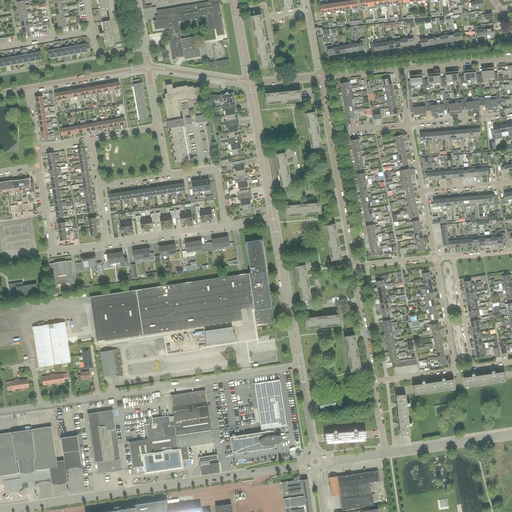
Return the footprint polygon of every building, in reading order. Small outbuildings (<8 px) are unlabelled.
[(106,0),(98,0),(100,9),(106,8),(108,8),(106,0)] [(141,0),(143,9),(152,7),(152,4),(146,5),(144,0),(141,0)] [(219,12),(221,12),(218,0),(219,0),(208,0),(209,2),(157,11),(158,20),(154,20),(155,29),(165,28),(167,40),(169,40),(172,58),(180,56),(179,56),(184,55),(185,59),(201,56),(199,44),(196,45),(195,37),(181,39),(178,21),(182,20),(182,21),(200,18),(199,16),(206,15),(207,19),(206,19),(208,30),(216,29),(217,36),(224,35),(221,17),(220,17),(219,12)] [(293,9),(291,0),(280,0),(282,11),(293,9)] [(471,2),(471,4),(472,9),(479,8),(479,6),(483,6),(482,0),(474,1),(474,2),(471,2)] [(30,5),(26,6),(26,7),(18,8),(19,14),(27,13),(27,12),(26,8),(30,7),(30,5)] [(67,5),(62,6),(63,6),(55,8),(56,14),(64,13),(64,12),(63,8),(67,7),(67,5)] [(108,20),(106,8),(100,9),(98,9),(100,22),(102,22),(108,20)] [(31,11),(27,12),(27,13),(19,14),(20,20),(28,19),(28,18),(27,14),(31,13),(31,11)] [(68,11),(64,12),(64,13),(56,14),(57,20),(65,19),(65,18),(64,14),(68,13),(68,11)] [(481,15),(482,22),(488,21),(488,20),(493,19),(492,13),(484,14),(484,15),(481,15)] [(251,16),(254,34),(264,32),(261,14),(251,16)] [(32,17),(28,18),(28,19),(20,20),(21,27),(29,25),(29,24),(28,20),(32,20),(32,17)] [(65,20),(69,20),(69,17),(65,18),(65,19),(57,20),(58,27),(66,25),(65,20)] [(110,20),(108,20),(102,22),(104,33),(100,33),(100,36),(105,35),(107,46),(115,45),(110,20)] [(492,27),(494,26),(493,23),(486,24),(487,35),(494,34),(493,28),(492,28),(492,27)] [(29,27),(33,26),(33,24),(29,24),(29,25),(21,27),(23,33),(30,32),(29,27)] [(487,35),(486,24),(483,25),(483,26),(480,27),(480,26),(474,26),(475,32),(478,32),(478,36),(487,35)] [(331,36),(329,29),(322,30),(324,38),(331,36)] [(454,33),(453,31),(452,31),(446,32),(448,42),(455,41),(454,33)] [(267,49),(264,32),(254,34),(257,51),(267,49)] [(415,44),(414,37),(413,33),(410,33),(410,35),(408,36),(407,32),(404,33),(405,36),(407,36),(407,38),(408,45),(415,44)] [(460,32),(454,33),(455,41),(462,40),(460,32)] [(400,39),(400,36),(397,36),(394,36),(394,34),(394,35),(391,35),(392,39),(393,38),(393,40),(395,48),(401,47),(400,39)] [(440,36),(440,34),(438,34),(433,35),(433,37),(434,37),(435,44),(441,43),(440,36)] [(387,42),(386,36),(384,36),(385,40),(381,40),(380,37),(378,37),(378,41),(380,41),(381,50),(388,49),(387,42)] [(360,42),(356,43),(358,50),(364,49),(364,47),(367,47),(366,38),(360,39),(360,42)] [(428,45),(427,38),(420,39),(421,47),(428,45)] [(78,41),(79,45),(80,45),(81,53),(87,52),(86,44),(81,45),(80,41),(78,41)] [(380,41),(378,41),(377,41),(377,44),(370,45),(371,50),(374,49),(374,51),(381,50),(380,41)] [(80,45),(79,45),(75,46),(74,42),(72,42),(72,46),(73,46),(75,54),(81,53),(80,45)] [(73,46),(72,46),(69,47),(68,43),(66,43),(66,48),(67,47),(69,55),(75,54),(73,46)] [(67,47),(66,48),(62,48),(62,44),(59,45),(60,49),(61,48),(62,56),(69,55),(67,47)] [(61,48),(60,49),(56,49),(55,45),(53,46),(54,50),(55,50),(56,57),(62,56),(61,48)] [(328,53),(328,56),(334,55),(333,47),(333,45),(331,45),(325,46),(326,53),(328,53)] [(55,50),(54,50),(50,50),(49,46),(47,47),(48,51),(50,58),(56,57),(55,50)] [(33,49),(33,53),(35,53),(36,61),(42,60),(41,52),(36,53),(35,49),(33,49)] [(270,66),(267,49),(257,51),(260,68),(270,66)] [(35,53),(33,53),(30,54),(29,50),(27,50),(27,54),(28,54),(30,62),(36,61),(35,53)] [(28,54),(27,54),(23,55),(23,51),(20,51),(21,55),(22,55),(23,63),(30,62),(28,54)] [(22,55),(21,55),(17,56),(16,52),(14,52),(15,57),(16,56),(17,64),(23,63),(22,55)] [(16,56),(15,57),(11,57),(10,53),(8,54),(9,58),(10,57),(11,65),(17,64),(16,56)] [(10,57),(9,58),(5,58),(4,54),(2,55),(2,59),(3,59),(5,66),(11,65),(10,57)] [(230,65),(229,59),(209,63),(210,69),(230,65)] [(494,67),(488,68),(489,78),(495,77),(495,81),(498,81),(498,72),(495,72),(494,67)] [(489,78),(488,68),(482,69),(482,75),(480,75),(480,83),(484,82),(483,79),(489,78)] [(480,83),(480,75),(477,76),(476,69),(470,70),(471,80),(477,79),(477,83),(480,83)] [(471,80),(470,70),(464,70),(465,77),(462,77),(462,84),(468,83),(468,80),(471,80)] [(453,82),(452,71),(446,72),(447,79),(444,79),(445,86),(448,86),(447,82),(453,82)] [(462,84),(462,77),(459,77),(458,71),(452,71),(453,82),(456,81),(457,85),(462,85),(462,84)] [(429,80),(426,81),(427,88),(430,88),(430,87),(432,87),(432,84),(435,83),(434,73),(428,74),(429,80)] [(445,86),(444,79),(441,79),(440,73),(434,73),(435,83),(441,83),(441,87),(445,86)] [(427,88),(426,81),(423,81),(423,74),(416,75),(417,85),(420,85),(421,88),(424,87),(424,88),(427,88)] [(417,85),(416,75),(410,76),(411,81),(408,81),(409,90),(412,90),(412,89),(414,88),(414,85),(417,85)] [(144,119),(149,118),(142,82),(141,83),(140,79),(132,81),(140,122),(145,121),(144,119)] [(178,101),(189,99),(190,101),(202,99),(199,87),(194,88),(193,86),(188,87),(187,85),(175,87),(175,88),(173,88),(172,84),(166,85),(167,93),(164,94),(165,98),(163,98),(168,122),(169,122),(170,127),(169,127),(175,164),(188,162),(188,161),(182,126),(184,125),(183,119),(181,119),(178,101)] [(500,92),(499,92),(499,89),(496,89),(496,92),(497,96),(491,97),(491,100),(492,110),(498,109),(498,104),(501,104),(500,92)] [(300,90),(283,92),(284,102),(301,101),(300,90)] [(236,105),(234,93),(231,92),(231,93),(231,94),(228,94),(228,92),(225,93),(225,94),(222,96),(220,97),(208,95),(207,93),(207,94),(209,105),(221,102),(222,107),(236,105)] [(284,102),(283,92),(265,93),(266,104),(284,102)] [(444,108),(447,107),(446,100),(446,96),(445,93),(442,94),(443,100),(440,101),(440,105),(437,105),(438,115),(444,114),(444,108)] [(505,102),(511,101),(511,94),(508,95),(509,99),(505,99),(505,98),(501,99),(502,102),(505,102)] [(426,109),(429,109),(428,103),(428,99),(427,96),(425,96),(425,102),(425,106),(419,107),(420,117),(427,116),(426,109)] [(492,110),(491,100),(485,100),(485,97),(482,98),(482,104),(485,104),(486,110),(492,110)] [(474,111),(473,101),(467,102),(467,98),(464,98),(464,99),(465,106),(467,105),(468,112),(474,111)] [(480,104),(482,104),(482,98),(479,98),(479,101),(473,101),(474,111),(480,111),(480,104)] [(462,106),(465,106),(464,99),(461,100),(461,103),(455,103),(456,113),(462,112),(462,106)] [(456,113),(455,103),(452,103),(452,101),(449,101),(449,100),(446,100),(447,107),(449,107),(450,114),(456,113)] [(431,109),(432,115),(438,115),(437,105),(434,105),(434,102),(428,103),(429,109),(431,109)] [(420,117),(419,107),(414,107),(413,103),(410,104),(411,112),(414,112),(414,117),(420,117)] [(234,110),(237,110),(236,105),(222,107),(222,111),(225,110),(226,115),(235,114),(234,110)] [(305,113),(308,131),(319,129),(315,111),(305,113)] [(381,118),(380,111),(372,112),(374,119),(381,118)] [(357,114),(354,115),(353,112),(346,113),(347,119),(350,118),(351,122),(359,120),(357,114)] [(208,121),(207,114),(196,116),(197,123),(208,121)] [(235,117),(235,114),(226,115),(226,120),(224,121),(225,124),(239,122),(238,117),(235,117)] [(240,127),(239,122),(225,124),(225,128),(228,127),(229,132),(238,131),(237,127),(240,127)] [(508,131),(507,124),(500,125),(502,132),(508,131)] [(502,132),(500,125),(493,126),(495,133),(496,139),(498,139),(498,135),(502,134),(502,132)] [(215,157),(209,126),(206,126),(212,157),(215,157)] [(322,146),(319,129),(308,131),(311,148),(322,146)] [(475,136),(474,129),(468,129),(469,136),(469,140),(472,139),(474,139),(474,142),(476,142),(476,138),(475,138),(475,136)] [(463,139),(463,137),(462,130),(456,130),(457,140),(462,139),(462,143),(464,143),(464,139),(463,139)] [(238,131),(229,132),(226,133),(227,135),(229,135),(230,138),(227,138),(228,141),(242,139),(241,134),(238,134),(238,131)] [(243,144),(242,139),(228,141),(228,145),(231,144),(232,150),(241,148),(240,144),(243,144)] [(242,152),(241,148),(232,150),(227,150),(227,153),(232,152),(233,155),(230,155),(231,159),(245,156),(244,151),(242,152)] [(275,154),(278,171),(289,170),(286,152),(275,154)] [(408,165),(407,159),(397,161),(397,159),(393,160),(394,162),(397,162),(398,167),(401,166),(408,165)] [(233,171),(235,171),(245,169),(244,166),(246,165),(245,160),(231,163),(232,166),(234,166),(235,169),(233,169),(233,171)] [(509,172),(508,165),(507,162),(506,163),(505,163),(505,165),(501,166),(502,173),(509,172)] [(465,177),(464,171),(464,167),(459,168),(459,164),(456,164),(457,167),(457,168),(458,168),(458,170),(459,177),(465,177)] [(245,173),(245,169),(235,171),(236,176),(234,176),(235,180),(249,177),(248,172),(245,173)] [(411,174),(410,171),(409,171),(409,169),(399,171),(400,175),(400,177),(403,176),(410,175),(410,174),(411,174)] [(292,187),(289,170),(278,171),(281,189),(292,187)] [(249,182),(249,177),(235,180),(235,183),(237,183),(238,188),(248,186),(247,183),(249,182)] [(30,183),(30,178),(24,179),(25,189),(29,188),(29,190),(29,193),(35,192),(33,183),(34,182),(30,183)] [(215,192),(213,182),(209,182),(209,179),(205,180),(204,180),(203,180),(204,190),(205,192),(210,191),(211,193),(215,192)] [(248,190),(248,186),(238,188),(239,193),(237,194),(238,197),(252,195),(251,190),(248,190)] [(511,197),(511,192),(511,191),(507,192),(507,193),(504,193),(505,198),(501,199),(502,205),(509,203),(508,200),(511,199),(511,197)] [(499,205),(498,196),(494,197),(494,194),(488,195),(488,202),(488,204),(490,204),(490,206),(499,205)] [(252,200),(252,195),(238,197),(238,200),(241,200),(241,205),(251,204),(250,200),(252,200)] [(464,207),(464,197),(458,198),(458,205),(458,207),(463,207),(463,210),(466,210),(466,206),(464,207)] [(441,209),(440,199),(434,200),(434,207),(433,207),(433,209),(439,209),(440,212),(442,212),(442,209),(441,209)] [(321,213),(320,203),(303,204),(304,215),(321,213)] [(251,207),(251,204),(241,205),(242,210),(240,211),(241,214),(255,212),(254,207),(251,207)] [(304,215),(303,204),(285,205),(286,216),(304,215)] [(207,220),(205,210),(200,211),(199,206),(196,207),(197,214),(200,214),(201,221),(207,220)] [(187,223),(185,213),(180,214),(180,210),(176,210),(177,217),(180,217),(181,224),(187,223)] [(418,216),(417,210),(407,212),(407,210),(404,211),(404,214),(405,216),(408,215),(409,219),(411,218),(411,217),(418,216)] [(171,215),(166,216),(167,226),(173,225),(172,218),(175,218),(174,211),(170,211),(171,215)] [(374,217),(374,215),(378,214),(377,212),(374,213),(374,214),(372,214),(364,215),(365,222),(373,220),(375,220),(374,217)] [(167,226),(166,216),(160,217),(160,213),(156,213),(157,220),(161,220),(162,227),(167,226)] [(151,218),(146,219),(147,229),(153,228),(152,221),(155,221),(154,214),(150,214),(151,218)] [(147,229),(146,219),(141,219),(140,216),(136,216),(137,223),(141,223),(142,230),(147,229)] [(325,226),(328,243),(338,241),(335,224),(325,226)] [(504,243),(503,237),(506,237),(505,233),(500,233),(500,236),(497,236),(498,244),(501,244),(501,243),(504,243)] [(379,242),(378,237),(382,236),(381,234),(378,235),(378,236),(376,236),(368,238),(369,243),(377,242),(379,242)] [(229,246),(228,237),(220,238),(222,247),(229,246)] [(222,247),(220,238),(213,239),(213,242),(207,243),(208,251),(217,250),(217,247),(222,247)] [(128,291),(90,297),(97,342),(143,335),(242,320),(241,309),(254,307),(256,321),(261,320),(262,322),(273,320),(270,299),(271,299),(271,295),(270,296),(270,295),(266,272),(268,271),(263,241),(257,242),(257,240),(252,240),(252,243),(246,244),(250,273),(249,273),(195,281),(186,282),(136,290),(134,290),(128,291)] [(208,251),(207,243),(201,244),(201,241),(193,242),(195,251),(199,250),(200,253),(208,251)] [(341,258),(338,241),(328,243),(331,260),(341,258)] [(195,251),(193,242),(186,243),(187,252),(195,251)] [(171,245),(167,246),(169,255),(173,254),(174,260),(180,259),(179,252),(176,252),(175,245),(171,245)] [(169,255),(167,246),(163,246),(163,247),(160,247),(161,256),(169,255)] [(382,249),(384,248),(383,246),(380,246),(380,248),(370,249),(371,255),(378,254),(379,256),(383,255),(382,249)] [(145,249),(141,250),(142,258),(143,261),(155,260),(154,253),(149,253),(148,249),(145,249)] [(142,258),(141,250),(137,250),(134,251),(135,260),(142,258)] [(116,262),(115,253),(111,254),(107,255),(109,263),(116,262)] [(123,259),(122,253),(119,253),(115,253),(116,262),(121,262),(122,267),(128,266),(127,258),(123,259)] [(96,256),(88,258),(90,268),(97,267),(98,275),(103,274),(102,262),(97,263),(96,256)] [(90,268),(88,258),(81,259),(82,263),(78,264),(79,271),(83,271),(83,269),(90,268)] [(49,264),(53,287),(59,287),(58,285),(69,284),(69,285),(75,284),(71,261),(65,262),(65,261),(55,262),(55,263),(49,264)] [(295,267),(298,284),(308,282),(305,265),(295,267)] [(431,279),(429,268),(421,269),(423,280),(431,279)] [(386,279),(389,277),(389,275),(378,277),(379,281),(376,281),(377,287),(384,286),(387,285),(386,284),(386,280),(386,279)] [(18,298),(38,294),(37,283),(23,285),(23,282),(9,284),(11,298),(18,297),(18,298)] [(311,299),(308,282),(298,284),(301,301),(311,299)] [(433,292),(432,285),(424,287),(424,286),(422,287),(423,290),(425,289),(426,293),(433,292)] [(434,299),(433,292),(426,293),(423,294),(424,295),(425,300),(427,300),(434,299)] [(428,307),(435,306),(434,299),(427,300),(425,300),(426,306),(426,307),(428,307)] [(429,313),(427,314),(428,321),(438,319),(436,312),(429,313)] [(341,325),(340,314),(322,316),(323,327),(341,325)] [(323,327),(322,316),(305,318),(306,329),(323,327)] [(39,367),(71,362),(65,322),(33,327),(39,367)] [(440,330),(439,324),(438,323),(431,324),(429,325),(430,330),(426,331),(427,333),(430,333),(430,332),(432,331),(440,330)] [(234,339),(232,327),(205,331),(207,344),(234,339)] [(344,337),(348,354),(358,352),(355,335),(344,337)] [(91,350),(87,351),(87,349),(81,349),(82,351),(84,367),(81,368),(82,372),(81,372),(81,375),(78,376),(78,375),(79,381),(87,379),(87,378),(91,378),(90,371),(88,371),(88,368),(93,367),(91,350)] [(104,376),(121,373),(117,349),(100,352),(104,376)] [(361,370),(358,352),(348,354),(351,371),(361,370)] [(437,358),(435,358),(435,359),(435,361),(437,361),(438,365),(446,363),(444,357),(437,358)] [(506,381),(504,372),(496,373),(495,370),(492,370),(493,373),(484,375),(486,384),(506,381)] [(68,378),(67,373),(55,375),(55,373),(53,374),(54,383),(64,381),(64,379),(68,378)] [(486,384),(484,375),(476,376),(475,373),(473,373),(473,376),(464,378),(466,387),(486,384)] [(54,383),(53,374),(50,374),(51,376),(42,377),(44,385),(54,383)] [(455,388),(453,379),(445,380),(444,377),(441,378),(442,381),(433,382),(435,391),(455,388)] [(18,388),(17,379),(15,379),(15,381),(7,382),(8,390),(18,388)] [(19,379),(17,379),(18,388),(29,387),(28,379),(19,381),(19,379)] [(280,379),(254,383),(261,430),(287,426),(280,379)] [(435,391),(433,382),(425,383),(424,380),(422,380),(422,384),(413,385),(415,394),(435,391)] [(213,443),(207,402),(206,394),(201,391),(171,395),(173,407),(175,422),(170,422),(169,415),(152,418),(152,415),(151,415),(152,420),(149,420),(149,423),(145,424),(146,424),(148,439),(128,442),(132,468),(145,466),(145,471),(181,466),(180,460),(189,459),(188,446),(213,443)] [(406,403),(406,394),(396,395),(398,415),(408,414),(407,406),(410,405),(410,403),(406,403)] [(321,410),(336,407),(335,399),(319,401),(321,410)] [(120,459),(115,424),(112,410),(88,413),(95,462),(97,462),(99,473),(110,471),(110,472),(121,470),(119,459),(120,459)] [(409,423),(408,414),(398,415),(401,435),(410,434),(409,426),(412,425),(412,423),(409,423)] [(69,476),(69,473),(66,472),(66,471),(67,470),(68,469),(69,469),(70,468),(71,468),(72,468),(72,469),(76,468),(76,467),(77,467),(78,467),(79,467),(80,468),(81,468),(82,468),(82,469),(77,435),(61,438),(64,460),(57,461),(53,437),(52,429),(51,426),(0,433),(0,475),(4,475),(5,480),(3,480),(3,481),(5,481),(6,490),(8,490),(10,491),(12,491),(13,491),(15,491),(17,490),(17,492),(17,490),(19,490),(19,489),(21,489),(22,488),(22,487),(21,482),(35,479),(36,481),(35,481),(36,486),(36,485),(37,485),(37,484),(38,484),(39,483),(40,483),(42,482),(43,482),(44,482),(46,482),(47,482),(48,482),(49,482),(50,482),(52,483),(53,484),(55,484),(56,484),(57,484),(59,484),(60,484),(61,484),(63,483),(65,483),(66,482),(67,481),(68,481),(68,480),(70,480),(69,477),(67,477),(67,475),(69,476)] [(366,440),(366,430),(357,431),(357,428),(354,428),(354,431),(345,432),(346,441),(366,440)] [(230,435),(230,436),(233,452),(235,450),(236,454),(276,448),(275,442),(279,440),(281,437),(280,433),(273,432),(273,429),(230,435)] [(346,441),(345,432),(337,433),(337,429),(334,430),(334,433),(325,433),(326,443),(346,441)] [(207,460),(200,462),(198,462),(200,476),(219,473),(217,463),(208,464),(207,460)] [(372,494),(370,482),(379,481),(378,471),(338,477),(337,476),(329,477),(332,496),(340,495),(341,499),(342,510),(374,505),(372,494)] [(302,480),(300,480),(282,483),(282,487),(283,495),(285,511),(312,511),(308,483),(308,479),(302,480)] [(441,499),(441,507),(449,506),(449,499),(441,499)] [(232,511),(231,504),(216,506),(216,507),(216,511),(201,511),(201,507),(167,511),(166,511),(164,500),(157,501),(154,501),(145,503),(143,503),(137,504),(134,504),(135,507),(102,511),(232,511)]
